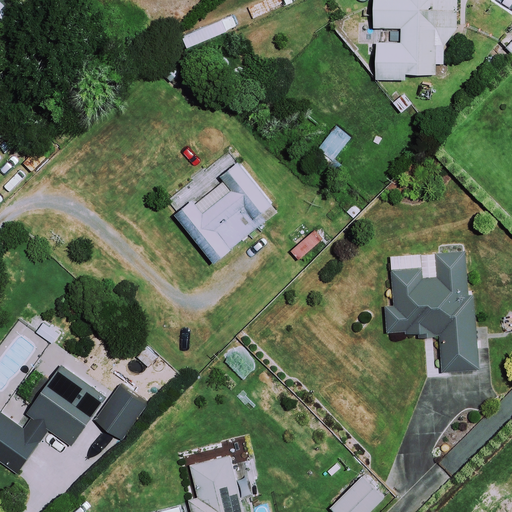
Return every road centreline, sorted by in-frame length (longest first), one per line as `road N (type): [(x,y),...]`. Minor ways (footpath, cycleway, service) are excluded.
road 1 (unknown): [(61,192),(181,319),(205,312),(253,265)]
road 2 (unknown): [(397,511),(511,401)]
